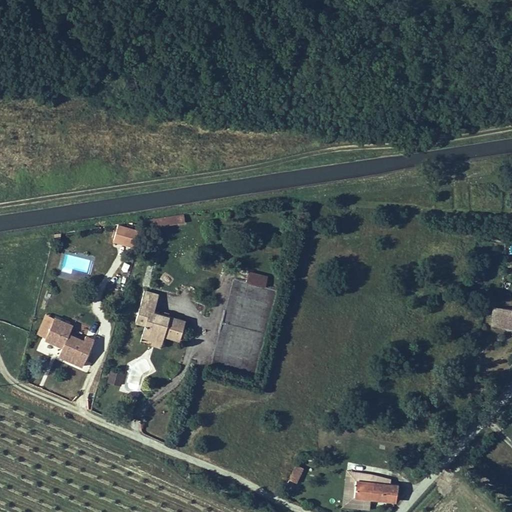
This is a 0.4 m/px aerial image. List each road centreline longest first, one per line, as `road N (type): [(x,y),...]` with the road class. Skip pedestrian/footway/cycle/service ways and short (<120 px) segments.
road 1 (track): [(0,205),(511,128)]
road 2 (residential): [(0,362),(14,382),(304,511)]
road 3 (residential): [(511,386),(396,511)]
